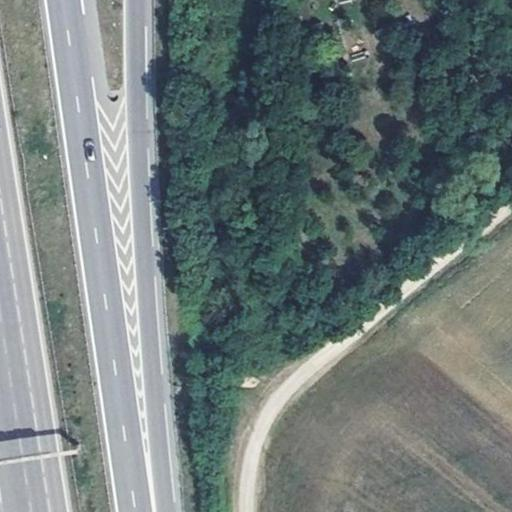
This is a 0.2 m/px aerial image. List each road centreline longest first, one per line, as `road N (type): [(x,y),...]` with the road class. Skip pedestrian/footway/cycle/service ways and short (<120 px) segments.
road 1 (motorway): [(136,511),(64,0)]
road 2 (motorway): [(176,511),(137,79),(138,0)]
road 3 (track): [(511,199),(305,369),(265,416),(249,448),(247,511)]
road 4 (motorway): [(0,253),(34,511)]
